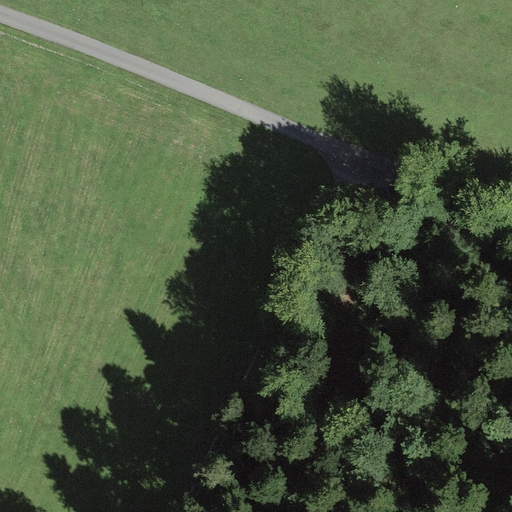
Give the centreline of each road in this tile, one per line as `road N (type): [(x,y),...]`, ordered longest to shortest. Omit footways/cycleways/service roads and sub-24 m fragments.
road 1 (residential): [(511,197),(360,156),(0,13)]
road 2 (track): [(360,156),(183,511)]
road 3 (track): [(349,182),(511,234)]
